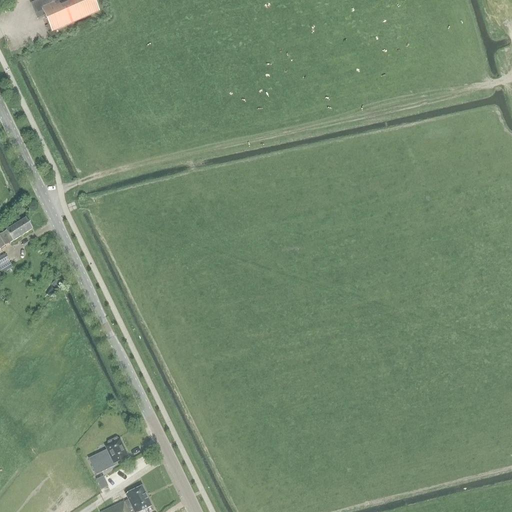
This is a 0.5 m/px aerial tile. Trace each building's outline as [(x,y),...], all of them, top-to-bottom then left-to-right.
[(41,0),(31,4),(35,14),(42,11),(52,33),(99,12),(93,0),(41,0)] [(13,241),(32,230),(25,219),(6,231),(3,233),(0,234),(0,249),(13,241)] [(0,266),(2,265),(9,262),(4,255),(0,257),(0,266)] [(12,267),(9,262),(2,265),(0,266),(0,270),(1,273),(12,267)] [(50,290),(46,295),(50,298),(55,291),(51,288),(50,290)] [(107,442),(107,444),(97,449),(100,454),(98,455),(102,464),(111,459),(113,464),(127,457),(126,456),(127,454),(125,451),(118,438),(117,437),(107,442)] [(103,476),(95,480),(100,490),(108,486),(103,476)] [(140,511),(151,507),(141,487),(125,495),(128,500),(123,503),(123,502),(102,511),(140,511)]
